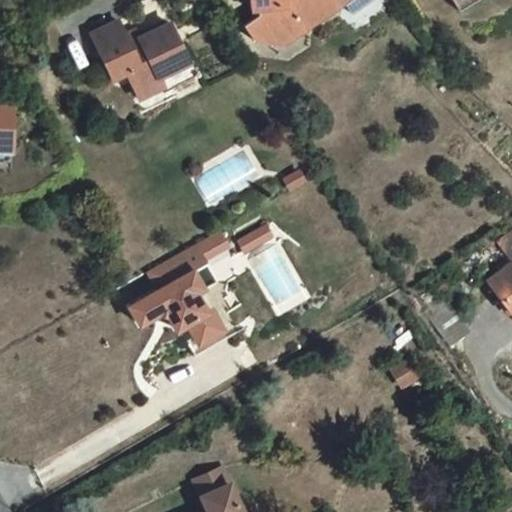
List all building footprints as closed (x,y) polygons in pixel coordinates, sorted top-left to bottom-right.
[(262,0),(263,6),(247,15),(257,32),(273,21),(283,31),(307,16),(309,20),(341,0),(355,0),(361,5),(366,0),(262,0)] [(129,29),(117,5),(90,18),(112,64),(126,58),(138,83),(163,71),(158,62),(190,47),(171,9),(129,29)] [(20,93),(0,94),(0,132),(23,132),(20,93)] [(273,225),(265,212),(238,228),(245,242),(273,225)] [(211,222),(139,264),(150,282),(122,300),(136,319),(164,307),(173,320),(184,313),(196,333),(220,319),(207,299),(208,298),(196,280),(215,269),(204,249),(221,238),(211,222)] [(511,256),(487,275),(511,305),(511,256)] [(448,344),(468,331),(445,296),(425,310),(448,344)] [(246,502),(230,473),(203,486),(210,498),(179,511),(272,511),(252,499),(246,502)]
